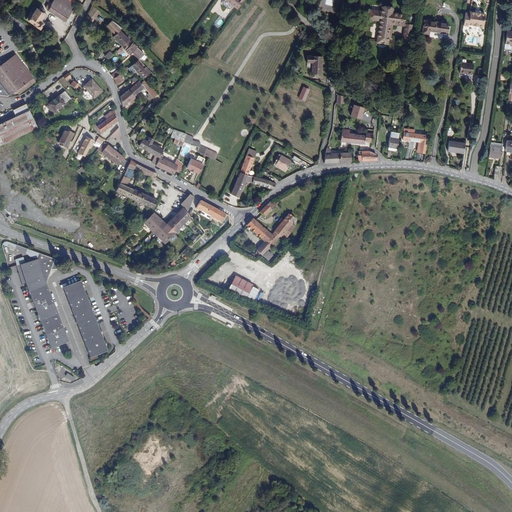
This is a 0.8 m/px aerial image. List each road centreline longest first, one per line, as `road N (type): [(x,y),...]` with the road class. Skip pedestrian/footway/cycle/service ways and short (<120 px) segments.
road 1 (tertiary): [(210,305),(495,465),(511,483)]
road 2 (residential): [(245,216),(128,154),(116,90),(98,66),(79,60)]
road 3 (tertiary): [(0,436),(29,404),(94,380),(156,323)]
road 4 (residential): [(278,0),(328,46),(333,91),(316,171)]
road 5 (residential): [(501,0),(471,178)]
road 6 (residential): [(316,171),(395,165),(471,178)]
road 7 (tertiary): [(137,278),(0,230)]
